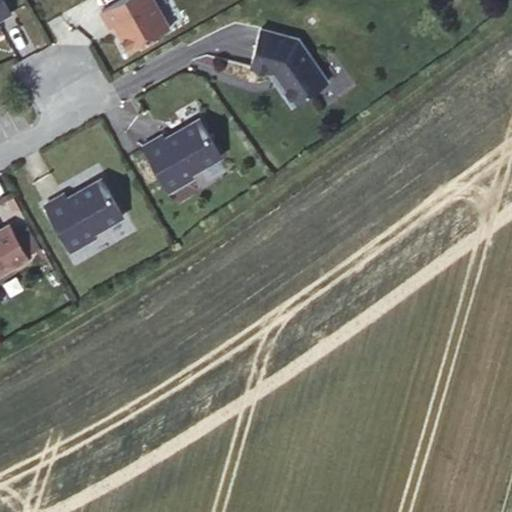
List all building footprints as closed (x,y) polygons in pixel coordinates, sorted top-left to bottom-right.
[(127,0),(83,0),(73,7),(83,23),(87,20),(104,46),(142,21),(127,0)] [(261,28),(250,67),(273,73),(280,83),(278,85),(292,105),(327,80),(297,38),(261,28)] [(161,134),(142,145),(168,190),(192,177),(189,172),(220,155),(199,118),(164,138),(161,134)] [(63,194),(43,205),(69,250),(93,237),(90,233),(121,216),(103,183),(96,181),(65,199),(63,194)] [(0,268),(28,253),(9,220),(0,224),(0,268)]
